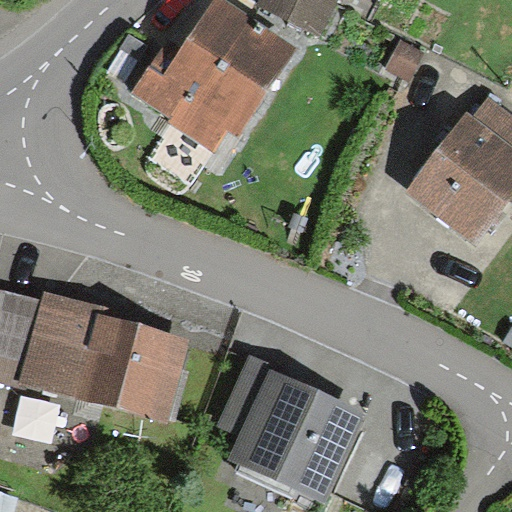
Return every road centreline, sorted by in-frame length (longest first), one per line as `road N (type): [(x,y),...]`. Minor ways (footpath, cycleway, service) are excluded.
road 1 (residential): [(0,181),(366,324),(511,407)]
road 2 (residential): [(116,0),(43,68),(0,126)]
